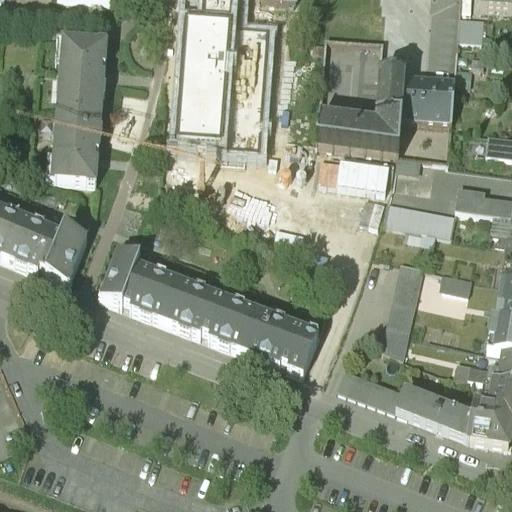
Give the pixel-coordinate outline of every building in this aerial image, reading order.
[(57,0),(57,8),(109,12),(109,0),(57,0)] [(186,0),(176,154),(258,163),(268,43),(238,40),(241,0),(186,0)] [(261,0),(261,8),(295,11),(296,0),(261,0)] [(511,0),(479,0),(479,17),(511,19),(511,0)] [(90,13),(76,12),(75,22),(89,23),(90,13)] [(482,29),(459,27),(457,48),(481,50),(482,29)] [(106,51),(65,48),(64,66),(60,66),(59,86),(64,87),(63,103),(57,102),(55,135),(60,136),(59,152),(53,152),(52,171),(55,172),(54,190),(95,193),(97,169),(93,169),(94,161),(97,161),(104,83),(100,83),(101,75),(104,75),(106,51)] [(454,90),(378,85),(372,132),(317,125),(315,153),(398,164),(400,129),(451,134),(454,90)] [(511,147),(487,145),(485,162),(511,165),(511,147)] [(477,208),(456,205),(454,219),(481,223),(483,207),(477,206),(477,208)] [(511,210),(483,207),(481,223),(492,225),(511,227),(511,210)] [(454,222),(389,210),(385,231),(450,243),(454,222)] [(0,266),(1,267),(16,231),(0,224),(0,222),(1,219),(0,219),(0,266)] [(511,227),(492,225),(490,240),(510,243),(509,254),(507,254),(507,255),(511,255),(511,227)] [(67,247),(48,239),(46,244),(31,237),(33,233),(18,226),(1,267),(37,282),(38,279),(46,282),(45,286),(67,295),(82,257),(66,250),(67,247)] [(511,255),(507,255),(503,279),(501,291),(511,292),(511,255)] [(423,275),(400,269),(392,302),(415,308),(423,275)] [(208,307),(193,302),(195,297),(165,285),(163,290),(148,285),(150,281),(152,282),(152,281),(148,279),(143,294),(127,288),(133,273),(131,272),(130,277),(113,270),(99,307),(121,315),(122,312),(130,315),(129,318),(200,345),(201,342),(208,345),(207,348),(279,376),(280,373),(287,375),(286,379),(302,385),(316,349),(306,345),(308,340),(286,332),(286,333),(288,334),(287,338),(272,332),(274,327),(243,315),(241,320),(226,315),(228,311),(230,312),(231,311),(227,309),(221,324),(206,318),(211,303),(207,302),(207,303),(209,304),(208,307)] [(471,286),(445,280),(441,296),(468,301),(471,286)] [(511,292),(501,291),(495,327),(511,329),(511,292)] [(415,308),(392,302),(385,335),(408,341),(415,308)] [(511,329),(495,327),(491,327),(486,359),(501,361),(511,362),(511,329)] [(408,341),(385,335),(380,357),(402,366),(408,341)] [(511,362),(501,361),(498,380),(475,377),(468,376),(467,387),(492,391),(511,394),(511,362)] [(476,373),(458,369),(454,384),(467,387),(468,376),(475,377),(476,373)] [(403,400),(343,377),(336,398),(396,421),(403,400)] [(511,394),(492,391),(489,411),(492,411),(492,415),(472,412),(470,424),(467,448),(507,455),(511,430),(511,429),(511,394)] [(416,405),(403,400),(396,421),(408,425),(416,405)] [(470,424),(416,403),(416,405),(408,425),(467,448),(470,424)]
